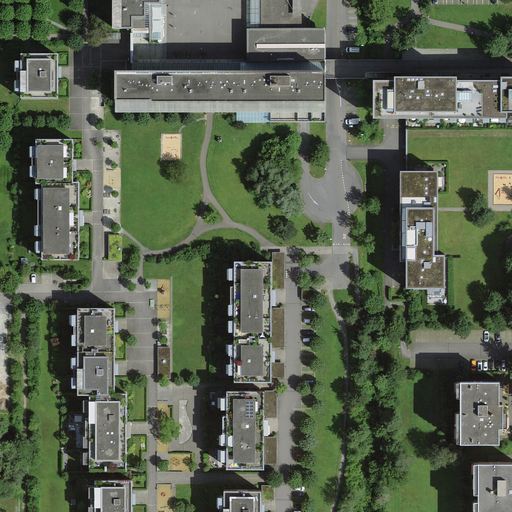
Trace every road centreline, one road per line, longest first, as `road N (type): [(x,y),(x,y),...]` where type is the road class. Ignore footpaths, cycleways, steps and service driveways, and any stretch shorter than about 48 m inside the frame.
road 1 (residential): [(338,211),(338,267),(291,267),(285,511)]
road 2 (residential): [(310,0),(301,37),(304,188),(321,211),(338,211)]
road 3 (residential): [(338,211),(336,0)]
